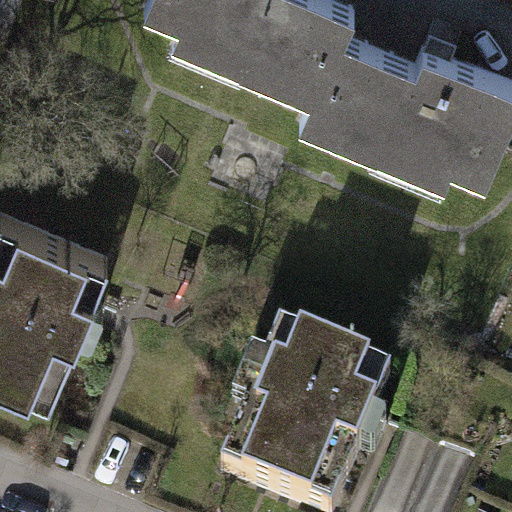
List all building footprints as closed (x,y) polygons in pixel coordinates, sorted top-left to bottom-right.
[(0,0),(0,40),(13,0),(0,0)] [(317,98),(345,29),(357,2),(352,0),(152,0),(150,6),(182,20),(175,38),(317,98)] [(345,29),(317,98),(306,122),(448,181),(455,164),(490,179),(511,125),(511,77),(429,43),(421,61),(345,29)] [(101,247),(3,207),(0,214),(0,377),(41,394),(101,247)] [(324,511),(387,363),(286,321),(222,474),(313,511),(324,511)]
